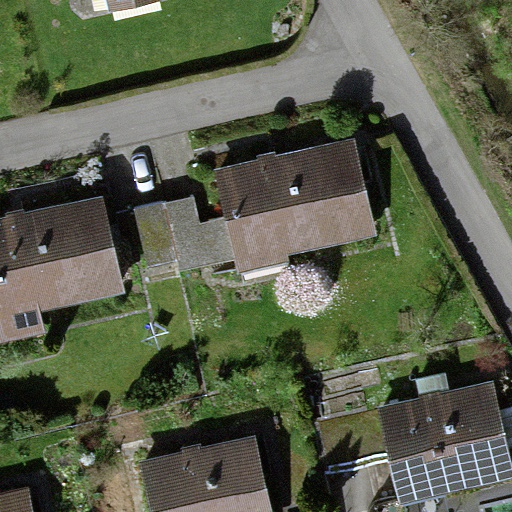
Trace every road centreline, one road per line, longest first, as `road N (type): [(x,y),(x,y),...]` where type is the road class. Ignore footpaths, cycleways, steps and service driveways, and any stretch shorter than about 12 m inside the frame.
road 1 (residential): [(0,150),(392,58)]
road 2 (residential): [(511,275),(392,58)]
